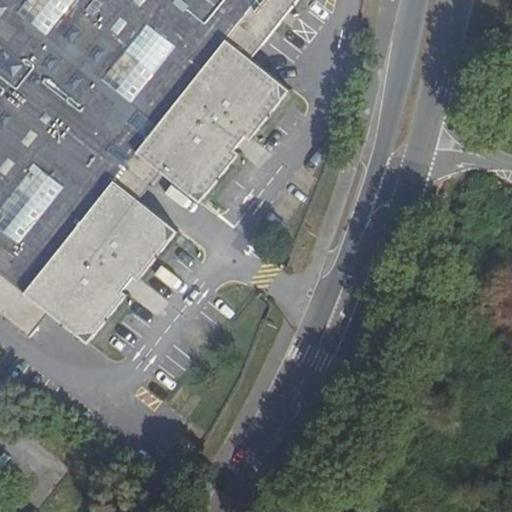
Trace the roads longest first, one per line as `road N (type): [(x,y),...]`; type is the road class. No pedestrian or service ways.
road 1 (secondary): [(385,136),(303,356),(215,511)]
road 2 (secondary): [(255,511),(341,373),(373,300),(420,136)]
road 3 (secondary): [(420,136),(456,0)]
road 4 (secondary): [(416,0),(385,136)]
